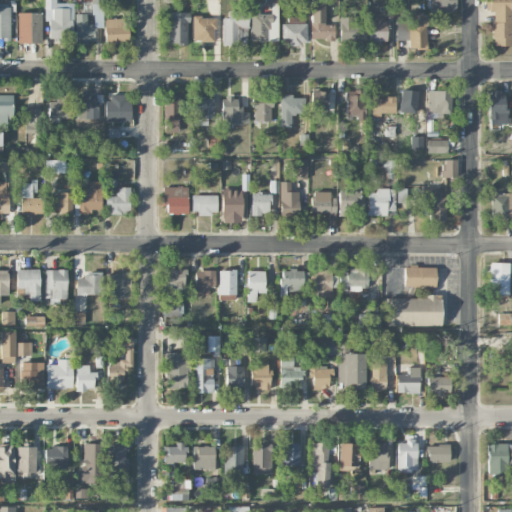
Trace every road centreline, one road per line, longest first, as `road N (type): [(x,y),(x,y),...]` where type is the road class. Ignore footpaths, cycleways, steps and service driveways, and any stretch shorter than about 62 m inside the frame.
road 1 (residential): [(511,72),(0,70)]
road 2 (residential): [(471,511),(472,0)]
road 3 (residential): [(511,245),(0,244)]
road 4 (residential): [(148,511),(149,0)]
road 5 (residential): [(511,418),(0,418)]
